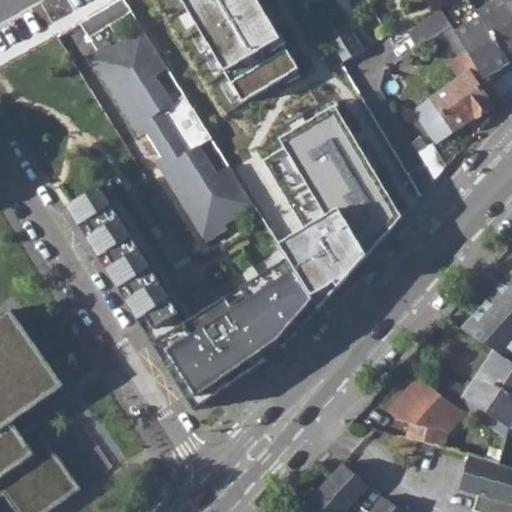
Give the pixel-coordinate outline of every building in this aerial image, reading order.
[(90,38),(133,11),(125,0),(116,0),(80,22),(90,38)] [(257,0),(155,0),(224,116),(300,71),(257,0)] [(481,19),(509,65),(511,63),(511,12),(504,0),(501,0),(478,14),(481,19)] [(406,32),(415,48),(438,33),(450,27),(440,11),(406,32)] [(464,51),(483,82),(489,78),(491,82),(511,69),(509,65),(481,19),(455,35),(464,51)] [(323,37),(339,63),(363,48),(347,23),(323,37)] [(453,57),(464,51),(455,35),(450,27),(438,33),(453,57)] [(223,224),(253,205),(228,165),(216,173),(199,145),(211,138),(184,95),(172,103),(155,75),(167,67),(142,28),(113,46),(110,42),(89,55),(140,136),(146,132),(161,156),(155,160),(205,241),(226,228),(223,224)] [(12,117),(42,163),(113,117),(83,71),(12,117)] [(414,110),(437,141),(473,115),(475,117),(491,105),(468,73),(414,110)] [(324,252),(396,209),(335,109),(264,152),(324,252)] [(128,166),(64,203),(147,346),(211,309),(128,166)] [(318,314),(284,265),(211,309),(147,346),(192,417),(252,374),(318,314)] [(511,272),(459,331),(494,353),(505,360),(511,352),(511,272)] [(0,495),(6,491),(20,511),(47,511),(80,489),(35,425),(22,435),(12,421),(67,382),(14,307),(0,317),(0,495)] [(466,398),(509,427),(511,422),(511,364),(505,360),(494,353),(471,391),(466,398)] [(410,441),(440,449),(445,432),(463,412),(459,410),(446,402),(440,396),(420,375),(388,411),(398,419),(417,426),(410,441)] [(446,402),(459,410),(466,398),(471,391),(451,378),(440,396),(446,402)] [(472,511),(476,511),(511,511),(511,468),(469,457),(459,490),(477,495),(472,511)] [(306,502),(316,511),(369,511),(370,511),(356,499),(368,485),(342,461),(306,502)] [(369,511),(405,511),(382,495),(370,511),(369,511)]
